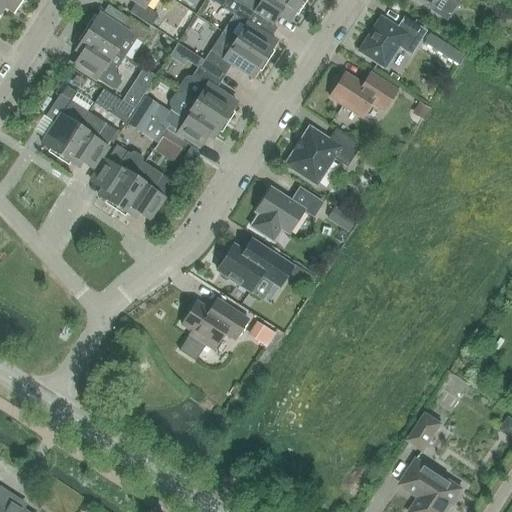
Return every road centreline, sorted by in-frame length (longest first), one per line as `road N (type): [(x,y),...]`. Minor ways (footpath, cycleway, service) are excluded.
road 1 (residential): [(106,317),(191,241),(351,0)]
road 2 (tertiary): [(217,511),(47,403)]
road 3 (residential): [(106,317),(0,207)]
